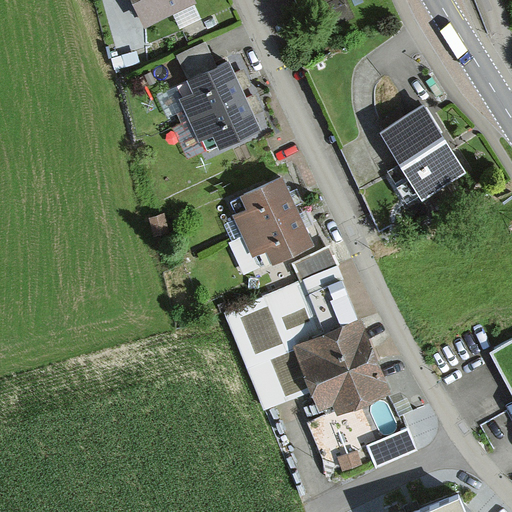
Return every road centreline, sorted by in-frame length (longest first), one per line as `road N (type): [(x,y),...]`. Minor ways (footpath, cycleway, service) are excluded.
road 1 (residential): [(511,499),(441,412),(247,0)]
road 2 (unknown): [(327,511),(466,445)]
